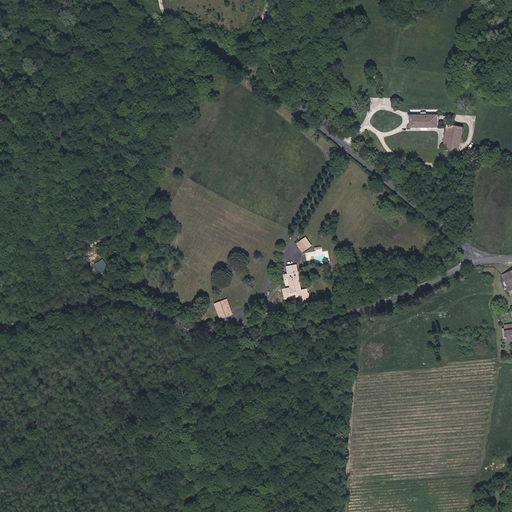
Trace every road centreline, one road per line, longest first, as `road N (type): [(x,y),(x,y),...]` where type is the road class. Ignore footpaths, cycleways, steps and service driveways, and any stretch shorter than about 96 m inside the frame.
road 1 (unclassified): [(0,330),(111,295),(151,303),(216,333),(296,330),(343,320),(454,274),(475,255)]
road 2 (tertiary): [(475,255),(287,92),(269,45),(267,0)]
road 3 (unknown): [(285,254),(345,145)]
